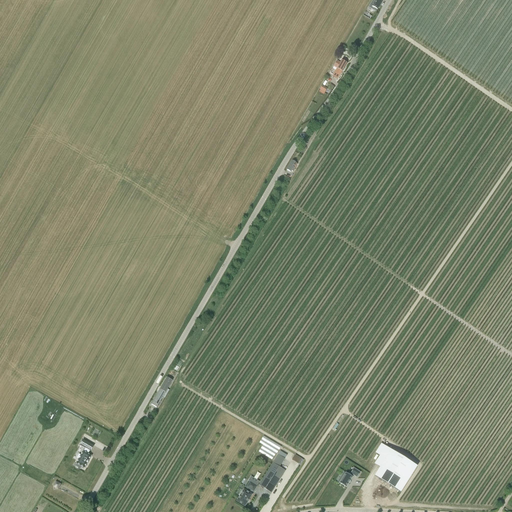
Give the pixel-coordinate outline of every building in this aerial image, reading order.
[(373,0),(369,7),(376,11),(377,10),(382,2),(378,0),(380,0),(383,2),(383,0),(373,0)] [(342,71),(342,72),(347,64),(341,61),(340,63),(337,61),(334,67),(337,68),(332,76),(337,79),(342,71)] [(286,170),(290,172),(291,170),(292,171),(297,164),(292,160),(286,170)] [(167,378),(151,405),(157,408),(172,381),(167,378)] [(260,452),(274,460),(282,446),(264,436),(260,443),(264,445),(260,452)] [(84,468),(91,456),(88,454),(90,451),(91,451),(94,446),(83,440),(80,445),(87,449),(85,453),(83,451),(81,456),(79,454),(77,458),(79,459),(76,464),(84,468)] [(417,467),(381,444),(376,453),(381,456),(375,465),(380,468),(375,476),(400,492),(417,467)] [(296,454),(292,459),(302,465),(305,460),(296,454)] [(272,493),(285,471),(273,464),(259,485),(272,493)] [(339,483),(346,487),(352,477),(353,475),(357,478),(360,473),(354,469),(350,474),(351,474),(350,475),(346,473),(346,474),(344,472),(342,476),(343,477),(339,483)] [(253,492),(257,487),(250,482),(247,488),(253,492)] [(245,507),(252,495),(244,490),(237,502),(245,507)]
